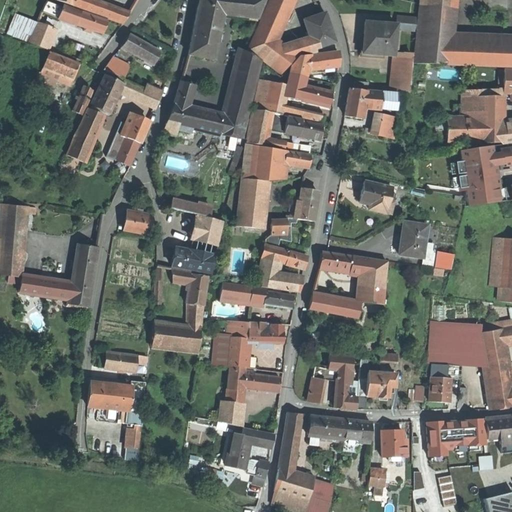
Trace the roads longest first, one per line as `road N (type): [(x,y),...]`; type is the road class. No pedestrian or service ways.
road 1 (residential): [(289,397),(343,82),(344,45),(320,0)]
road 2 (residential): [(191,0),(179,63),(112,224),(88,366)]
road 3 (residential): [(511,411),(358,414),(303,408),(289,397)]
